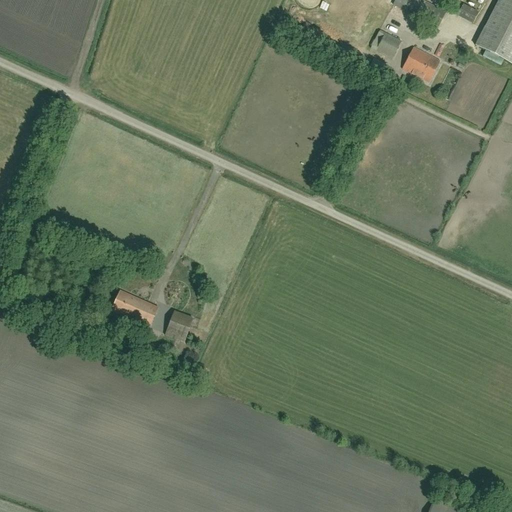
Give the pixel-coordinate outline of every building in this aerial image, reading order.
[(420,0),(395,0),(393,5),(437,28),(445,13),(420,0)] [(511,65),(511,0),(498,0),(475,46),(511,66),(511,65)] [(463,5),(457,15),(472,23),(477,13),(463,5)] [(395,34),(398,27),(390,24),(387,31),(395,34)] [(392,60),(401,42),(380,31),(370,49),(392,60)] [(334,57),(344,62),(380,80),(387,66),(373,59),(371,63),(349,52),(339,47),(334,57)] [(429,83),(440,61),(413,48),(402,69),(429,83)] [(149,328),(158,308),(120,291),(112,311),(149,328)] [(164,336),(183,344),(193,321),(173,313),(164,336)] [(465,511),(434,499),(428,511),(465,511)]
